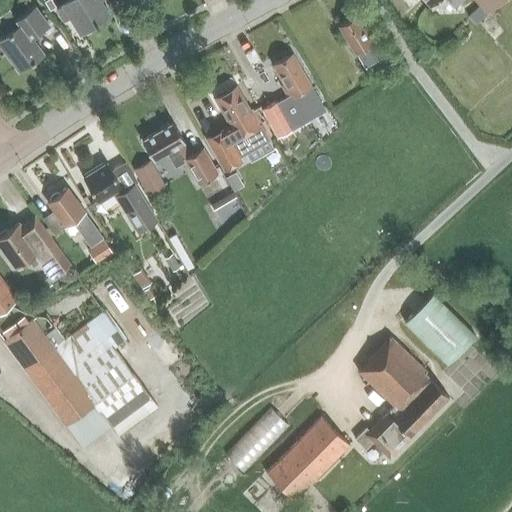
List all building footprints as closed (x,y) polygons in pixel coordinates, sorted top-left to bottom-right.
[(98,0),(69,0),(64,4),(64,5),(57,9),(64,20),(71,16),(80,31),(107,14),(98,0)] [(488,13),(502,0),(476,0),(480,4),(469,15),(477,23),(488,13)] [(30,36),(47,23),(34,5),(15,19),(19,24),(0,37),(0,42),(19,69),(42,52),(30,36)] [(364,67),(387,54),(378,39),(371,43),(354,15),(338,25),(355,53),(356,53),(364,67)] [(311,85),(310,85),(292,53),(272,65),(283,83),(281,85),(289,98),(294,95),(305,114),(322,104),(311,85)] [(394,68),(387,56),(372,65),(379,77),(394,68)] [(252,109),(250,111),(236,86),(215,98),(231,126),(224,129),(224,128),(206,138),(224,169),(241,160),(237,152),(243,149),(244,151),(268,138),(252,109)] [(285,133),(299,125),(285,100),(271,108),(285,133)] [(198,184),(217,173),(202,147),(190,154),(183,142),(184,141),(173,122),(142,140),(153,159),(171,148),(180,163),(184,160),(198,184)] [(140,180),(154,172),(147,160),(133,168),(140,180)] [(156,220),(134,183),(123,190),(106,162),(82,177),(98,201),(113,192),(137,232),(156,220)] [(241,184),(234,171),(225,177),(232,189),(241,184)] [(84,212),(66,187),(59,192),(54,191),(49,196),(48,200),(47,201),(65,226),(72,221),(90,246),(102,237),(84,212)] [(69,264),(34,215),(20,225),(18,222),(8,229),(4,229),(0,231),(0,245),(15,267),(27,258),(32,265),(39,260),(51,277),(69,264)] [(178,254),(184,250),(175,234),(168,238),(178,254)] [(112,252),(103,239),(86,250),(95,263),(112,252)] [(132,275),(142,288),(151,282),(141,268),(132,275)] [(27,311),(18,298),(15,300),(0,278),(0,335),(2,338),(83,446),(110,426),(118,436),(157,407),(113,347),(125,337),(105,309),(64,340),(37,303),(27,311)] [(432,293),(403,322),(446,365),(475,336),(432,293)] [(389,456),(449,395),(424,372),(426,370),(390,336),(357,370),(394,405),(369,430),(366,426),(355,437),(365,448),(373,440),(389,456)] [(227,448),(245,468),(292,423),(274,404),(227,448)] [(293,499),(349,443),(321,415),(265,471),(293,499)]
